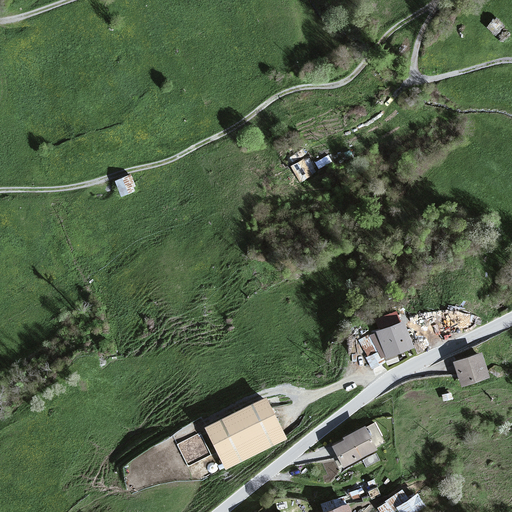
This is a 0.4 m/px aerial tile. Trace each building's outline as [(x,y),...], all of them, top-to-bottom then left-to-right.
[(496,18),(485,29),(497,41),(508,30),(496,18)] [(305,159),(294,168),(306,184),(317,175),(305,159)] [(132,175),(115,183),(123,199),(140,191),(132,175)] [(397,323),(355,343),(368,372),(411,352),(397,323)] [(480,352),(454,360),(462,383),(487,375),(480,352)] [(258,394),(198,428),(225,474),(284,440),(258,394)] [(363,426),(331,445),(346,471),(378,453),(363,426)] [(405,490),(379,510),(380,511),(425,511),(429,509),(416,494),(411,498),(405,490)] [(350,511),(345,501),(322,511),(350,511)]
